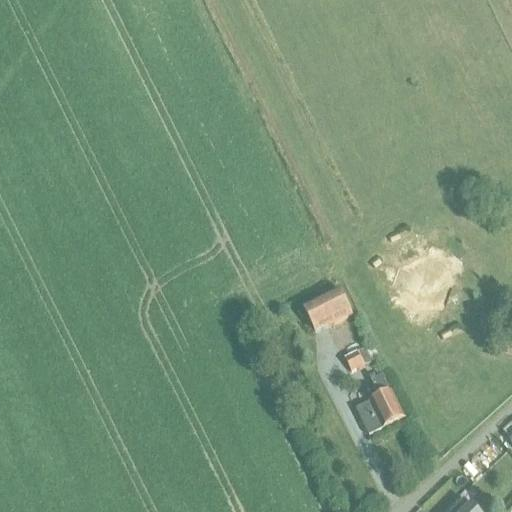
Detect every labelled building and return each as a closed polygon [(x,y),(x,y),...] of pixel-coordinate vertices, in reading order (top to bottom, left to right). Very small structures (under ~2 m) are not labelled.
[(304,312),(316,337),(353,318),(341,293),(304,312)] [(365,350),(345,361),(352,375),(372,364),(365,350)] [(380,402),(357,413),(370,440),(405,423),(384,380),(377,383),(375,379),(370,381),(380,402)] [(492,465),(505,452),(497,443),(484,456),(492,465)] [(474,511),(465,503),(455,511),(474,511)]
